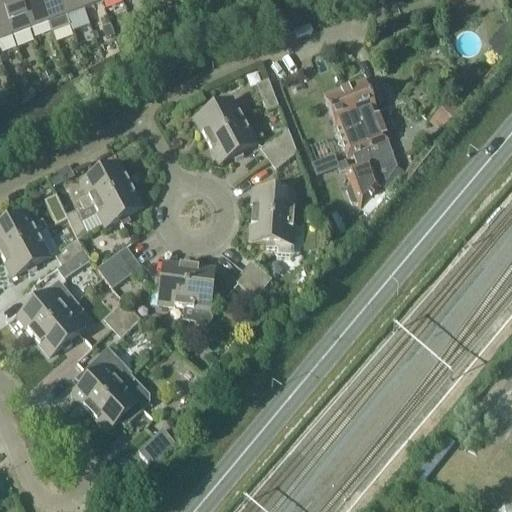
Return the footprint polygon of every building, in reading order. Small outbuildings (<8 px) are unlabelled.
[(0,0),(0,5),(12,39),(30,32),(18,0),(0,0)] [(18,0),(30,32),(48,25),(49,25),(39,0),(18,0)] [(39,0),(49,25),(48,25),(52,35),(70,28),(66,18),(67,18),(59,0),(39,0)] [(80,0),(59,0),(67,18),(85,11),(80,0)] [(80,0),(85,11),(103,5),(100,0),(80,0)] [(0,43),(12,39),(0,5),(0,43)] [(494,55),(501,61),(511,48),(511,45),(508,41),(506,40),(494,55)] [(269,84),(257,89),(266,113),(278,108),(269,84)] [(365,84),(344,92),(371,162),(386,199),(405,175),(397,168),(365,84)] [(344,92),(324,100),(337,135),(335,138),(338,146),(342,147),(347,160),(352,158),(356,168),(371,162),(344,92)] [(439,134),(463,106),(453,97),(428,125),(439,134)] [(205,144),(243,125),(231,102),(217,110),(214,106),(206,110),(208,114),(194,122),(205,144)] [(254,146),(243,125),(205,144),(217,166),(230,159),(232,162),(241,157),(239,154),(254,146)] [(261,151),(269,161),(292,144),(287,132),(261,151)] [(292,144),(269,161),(276,172),(297,156),(292,144)] [(338,170),(333,159),(325,162),(330,173),(338,170)] [(356,168),(345,173),(351,188),(346,192),(351,206),(358,206),(360,212),(361,211),(369,219),(386,199),(371,162),(356,168)] [(88,199),(79,204),(84,213),(84,214),(93,209),(92,207),(129,188),(118,166),(103,174),(101,170),(93,174),(95,178),(81,185),(88,199)] [(141,210),(129,188),(92,207),(93,209),(84,214),(84,213),(78,216),(83,225),(97,217),(104,229),(118,222),(120,225),(129,221),(127,217),(141,210)] [(252,193),(251,218),(292,220),(293,196),(278,195),(279,189),(269,189),(268,194),(252,193)] [(56,228),(67,223),(66,220),(57,200),(45,205),(56,228)] [(67,223),(77,243),(88,238),(78,215),(66,220),(67,223)] [(346,236),(336,215),(326,219),(337,240),(346,236)] [(32,229),(25,216),(10,223),(8,219),(0,223),(0,226),(1,228),(0,228),(0,256),(36,238),(47,232),(42,223),(32,229)] [(264,248),(274,248),(274,255),(277,258),(289,259),(293,256),(293,244),(291,244),(292,220),(251,218),(250,242),(265,243),(264,248)] [(48,260),(36,238),(0,256),(0,257),(12,279),(26,272),(28,276),(36,271),(34,267),(48,260)] [(63,268),(84,253),(77,243),(56,258),(63,268)] [(96,272),(104,282),(131,261),(124,251),(96,272)] [(84,253),(63,268),(58,271),(65,282),(91,264),(84,253)] [(131,261),(104,282),(111,293),(139,272),(131,261)] [(159,306),(184,309),(189,268),(164,265),(162,281),(158,280),(157,290),(161,290),(159,306)] [(252,266),(244,276),(263,292),(271,282),(252,266)] [(213,271),(189,268),(184,309),(182,324),(191,325),(199,328),(207,329),(213,322),(210,316),(208,312),(210,296),(215,296),(216,288),(211,287),(213,271)] [(255,302),(263,292),(244,276),(235,285),(255,302)] [(33,339),(75,304),(59,284),(37,303),(34,300),(26,307),(29,310),(17,320),(33,339)] [(81,331),(74,322),(83,314),(75,304),(33,339),(48,358),(61,347),(64,350),(72,344),(69,340),(81,331)] [(105,322),(113,331),(132,314),(123,305),(105,322)] [(113,331),(122,341),(141,324),(132,314),(113,331)] [(72,398),(90,416),(130,378),(132,377),(108,351),(75,383),(81,389),(72,398)] [(139,387),(130,378),(90,416),(107,434),(118,423),(125,430),(149,407),(149,398),(139,387)] [(138,455),(150,468),(175,444),(162,432),(138,455)]
